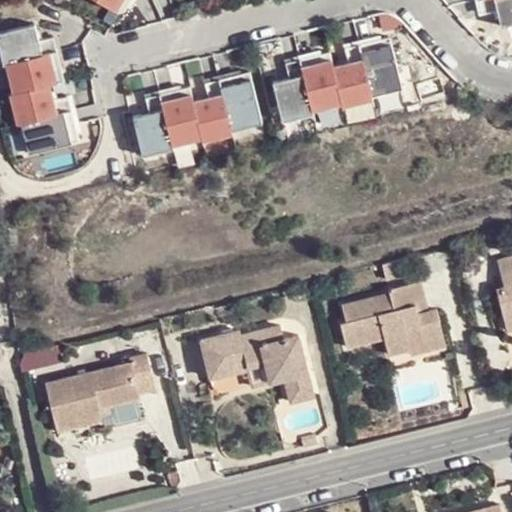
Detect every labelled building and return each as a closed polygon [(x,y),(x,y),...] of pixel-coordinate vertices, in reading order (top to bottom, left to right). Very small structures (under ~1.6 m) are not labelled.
[(131,0),(82,0),(115,19),(121,18),(131,0)] [(511,0),(478,0),(481,10),(496,7),(500,23),(511,20),(511,0)] [(0,45),(4,64),(7,64),(58,53),(55,38),(40,42),(36,24),(0,32),(0,45)] [(391,37),(361,44),(373,95),(404,87),(391,37)] [(351,62),(335,66),(343,103),(344,106),(374,98),(373,95),(361,44),(347,48),(351,62)] [(332,52),(303,58),(314,110),(343,103),(335,66),(332,52)] [(7,64),(14,92),(51,85),(66,82),(58,53),(7,64)] [(275,81),(284,121),(315,113),(314,110),(303,58),(288,62),(292,78),(275,81)] [(253,71),(222,79),(233,130),(264,122),(253,71)] [(234,133),(233,130),(222,79),(209,82),(212,96),(197,100),(203,137),(203,140),(234,133)] [(19,124),(22,123),(72,111),(69,97),(55,101),(51,85),(14,92),(11,93),(19,124)] [(193,86),(163,94),(174,144),(203,137),(197,100),(193,86)] [(163,94),(150,97),(153,112),(134,116),(143,155),(175,147),(174,144),(163,94)] [(80,141),(72,111),(22,123),(29,154),(80,141)] [(429,342),(445,338),(439,311),(430,313),(421,316),(418,303),(427,301),(423,280),(391,286),(393,292),(396,303),(380,308),(377,296),(349,303),(354,320),(345,323),(353,353),(389,343),(393,357),(412,352),(431,348),(429,342)] [(511,285),(509,286),(499,289),(505,317),(511,315),(511,285)] [(396,303),(393,292),(377,296),(380,308),(396,303)] [(421,316),(430,313),(427,301),(418,303),(421,316)] [(272,370),(275,389),(288,386),(292,407),(318,400),(304,340),(286,344),(283,331),(246,340),(243,333),(205,344),(212,373),(248,365),(250,375),(272,370)] [(448,353),(445,338),(429,342),(431,348),(412,352),(414,363),(448,353)] [(137,394),(155,390),(146,353),(124,358),(125,363),(46,384),(59,431),(102,420),(100,412),(139,403),(137,394)] [(215,384),(250,375),(248,365),(212,373),(215,384)] [(255,393),(275,389),(272,370),(250,375),(255,393)]
